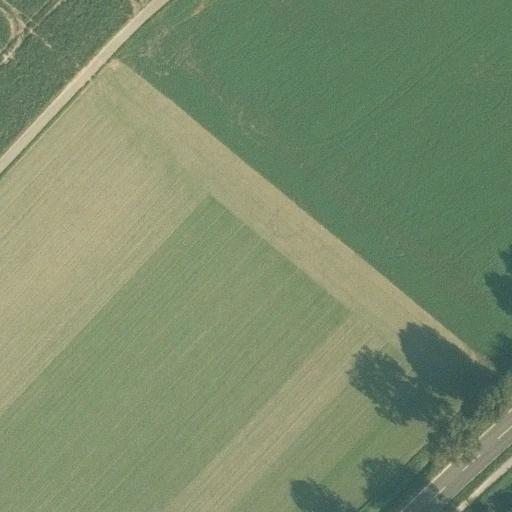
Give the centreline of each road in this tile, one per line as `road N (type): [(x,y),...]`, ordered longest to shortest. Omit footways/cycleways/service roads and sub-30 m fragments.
road 1 (track): [(0,167),(160,0)]
road 2 (secondary): [(420,511),(511,425)]
